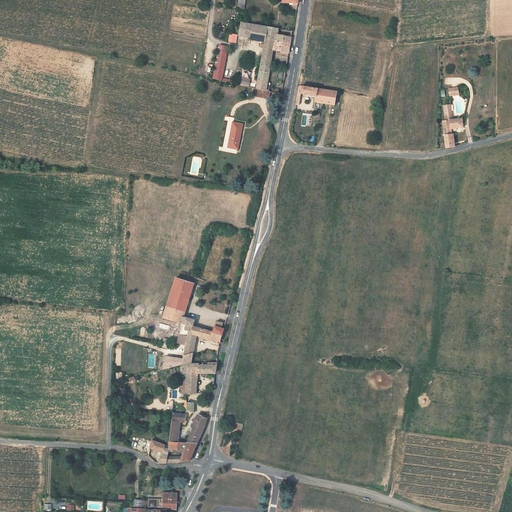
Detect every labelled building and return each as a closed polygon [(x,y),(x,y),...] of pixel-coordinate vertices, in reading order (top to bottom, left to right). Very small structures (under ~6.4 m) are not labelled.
[(238,36),(250,38),(251,30),(249,29),(249,25),(252,26),(252,24),(241,23),(238,36)] [(250,38),(250,40),(264,43),(265,40),(266,33),(267,28),(252,26),(249,25),(249,29),(251,30),(250,38)] [(290,44),(291,37),(277,35),(266,33),(265,40),(290,44)] [(273,51),(288,53),(290,44),(265,40),(264,43),(263,49),(269,50),(273,51)] [(228,48),(219,46),(213,79),(222,81),(228,48)] [(263,49),(262,57),(271,59),(272,53),(269,52),(269,50),(263,49)] [(256,89),(268,92),(270,83),(267,82),(271,59),(262,57),(256,89)] [(243,78),(241,85),(248,87),(250,80),(243,78)] [(317,89),(299,86),(296,105),(299,105),(301,95),(315,97),(316,97),(317,89)] [(268,99),(270,92),(268,92),(256,89),(255,89),(253,96),(268,99)] [(324,90),(317,89),(316,97),(315,97),(314,109),(321,110),(322,103),(324,90)] [(337,91),(324,90),(322,103),(335,105),(337,91)] [(443,121),(446,148),(454,147),(453,135),(451,135),(451,129),(463,128),(462,119),(453,120),(451,111),(445,112),(446,121),(443,121)] [(222,146),(237,149),(242,124),(232,122),(233,117),(228,116),(222,146)] [(175,278),(163,318),(186,325),(185,331),(188,332),(196,333),(198,328),(192,326),(194,321),(183,318),(192,288),(193,284),(175,278)] [(213,340),(219,342),(223,329),(221,329),(214,327),(212,332),(198,328),(196,333),(196,336),(200,337),(199,338),(212,342),(213,340)] [(186,345),(184,355),(193,353),(196,336),(196,333),(188,332),(187,337),(186,345)] [(177,343),(186,345),(187,337),(180,335),(177,343)] [(163,369),(192,363),(193,353),(184,355),(183,360),(166,357),(163,369)] [(186,395),(196,393),(197,374),(215,374),(216,364),(203,364),(203,366),(199,366),(199,364),(192,364),(181,366),(181,374),(186,374),(186,379),(183,379),(183,394),(186,394),(186,395)] [(187,402),(187,403),(184,403),(184,406),(187,406),(187,411),(194,413),(194,403),(187,402)] [(185,415),(172,413),(171,421),(184,422),(185,415)] [(188,443),(197,443),(197,442),(203,429),(205,426),(207,419),(198,414),(195,420),(190,432),(192,432),(188,442),(188,443)] [(180,427),(170,426),(169,442),(178,442),(180,427)] [(188,443),(178,442),(169,442),(168,446),(152,440),(147,455),(147,456),(153,462),(157,464),(189,461),(197,443),(188,443)] [(147,502),(146,508),(156,508),(163,508),(173,508),(173,510),(176,510),(177,494),(163,494),(163,500),(147,499),(147,502)]
